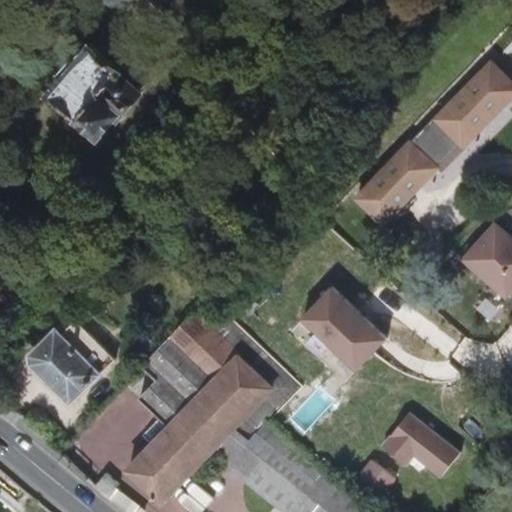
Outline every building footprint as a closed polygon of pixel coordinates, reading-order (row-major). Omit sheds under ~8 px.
[(119,122),(138,96),(136,94),(140,88),(118,72),(115,77),(85,55),(71,73),(63,68),(50,86),(57,92),(41,114),(93,152),(116,120),(119,122)] [(466,149),(511,101),(511,84),(494,67),(439,123),(466,149)] [(389,231),(443,173),(414,146),(360,202),(389,231)] [(511,302),(511,240),(501,231),(470,265),(511,303),(511,302)] [(362,370),(391,339),(335,288),(306,320),(362,370)] [(269,426),(300,388),(231,320),(223,313),(210,327),(196,313),(142,368),(164,389),(147,406),(176,434),(134,475),(164,505),(212,458),(281,511),(334,511),(313,495),(330,474),(269,426)] [(105,381),(68,342),(42,367),(80,405),(105,381)] [(464,452),(413,412),(387,445),(411,464),(418,454),(446,476),(464,452)] [(367,466),(384,488),(396,478),(378,457),(367,466)]
